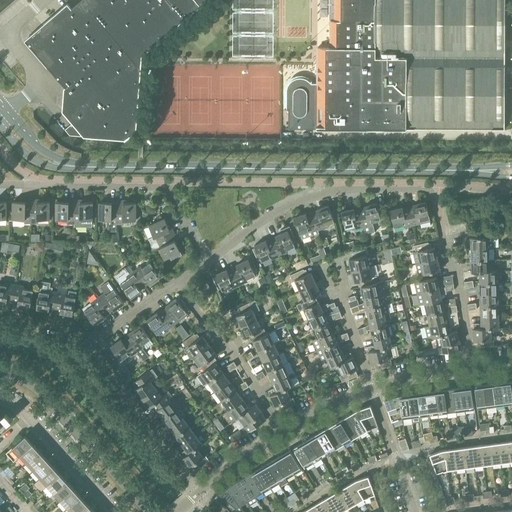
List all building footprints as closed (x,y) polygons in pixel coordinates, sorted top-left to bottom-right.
[(68,3),(25,40),(65,86),(64,87),(62,110),(73,122),(65,129),(70,134),(125,139),(137,129),(137,128),(142,55),(206,0),(80,0),(71,8),(68,3)] [(504,129),(504,0),(334,0),(335,21),(331,21),(330,47),(317,47),(317,84),(312,84),(312,81),(311,82),(309,80),(308,79),(306,78),(304,78),(301,78),(299,78),(297,78),(295,79),(293,79),(292,81),(290,82),(289,84),(288,86),(287,88),(287,90),(287,109),(285,109),(289,109),(289,129),(504,129)] [(25,223),(31,223),(31,199),(25,199),(25,201),(13,201),(13,219),(24,219),(25,223)] [(31,199),(31,223),(37,223),(37,219),(49,219),(50,202),(38,202),(38,199),(31,199)] [(56,202),(56,212),(56,219),(67,219),(68,223),(74,223),(74,199),(68,199),(68,202),(56,202)] [(81,200),(74,199),(74,223),(74,227),(92,227),(92,220),(93,220),(93,202),(81,202),(81,200)] [(99,202),(99,212),(99,220),(107,220),(107,224),(107,226),(107,228),(109,230),(111,231),(116,231),(117,231),(117,224),(117,200),(111,200),(111,202),(99,202)] [(117,200),(117,224),(124,224),(124,220),(136,220),(136,202),(124,202),(124,200),(117,200)] [(413,206),(408,207),(412,225),(430,221),(430,219),(426,202),(413,205),(413,206)] [(364,207),(359,208),(363,227),(365,233),(374,231),(373,224),(370,225),(369,223),(381,220),(377,203),(364,206),(364,207)] [(312,212),(318,230),(324,228),(323,226),(334,222),(328,205),(316,210),(317,211),(312,212)] [(406,227),(412,225),(408,207),(403,208),(402,207),(390,210),(394,227),(406,224),(406,227)] [(357,228),(363,227),(359,208),(354,209),(341,212),(345,228),(351,227),(352,229),(357,228)] [(319,233),(318,230),(312,212),(306,214),(306,213),(294,217),(299,234),(300,234),(302,239),(319,233)] [(155,237),(158,242),(175,234),(172,228),(170,229),(164,218),(149,225),(154,237),(155,237)] [(276,237),(272,239),(279,256),(285,253),(284,251),(295,246),(291,238),(294,237),(289,226),(280,230),(281,233),(276,236),(276,237)] [(471,249),(488,249),(493,248),(493,236),(480,237),(480,233),(474,233),(474,237),(470,237),(471,249)] [(159,247),(164,259),(180,251),(175,240),(177,239),(175,234),(158,242),(160,247),(159,247)] [(327,238),(321,239),(324,247),(329,245),(327,238)] [(273,258),(279,256),(272,239),(266,241),(266,240),(254,245),(261,261),(272,256),(273,258)] [(353,241),(346,243),(347,250),(355,248),(355,247),(357,247),(356,242),(354,243),(353,241)] [(36,242),(35,247),(38,251),(44,251),(44,243),(36,242)] [(415,264),(437,259),(435,247),(430,248),(428,242),(414,245),(415,251),(413,252),(415,264)] [(324,248),(318,250),(322,259),(328,257),(324,248)] [(352,271),(369,267),(374,265),(371,254),(368,254),(367,249),(353,252),(354,258),(349,259),(352,271)] [(489,260),(488,249),(471,249),(471,261),(489,260)] [(88,259),(96,261),(89,251),(88,259)] [(232,268),(240,285),(246,282),(245,280),(255,275),(254,273),(257,271),(252,260),(249,261),(248,259),(236,264),(237,266),(232,268)] [(440,270),(437,259),(415,264),(418,275),(421,275),(422,280),(436,277),(435,271),(440,270)] [(489,260),(471,261),(472,273),(479,272),(489,272),(489,271),(494,270),(494,260),(489,260)] [(149,283),(150,284),(160,276),(150,262),(140,269),(139,267),(133,271),(145,286),(149,283)] [(369,267),(352,271),(354,282),(360,281),(361,287),(375,284),(375,283),(374,277),(371,278),(369,267)] [(140,289),(145,286),(133,271),(130,274),(125,268),(114,276),(120,285),(121,284),(131,298),(141,290),(140,289)] [(240,285),(232,268),(227,270),(227,269),(215,275),(216,276),(213,278),(218,290),(221,288),(222,290),(233,285),(234,287),(240,285)] [(295,280),(300,290),(316,283),(311,272),(306,274),(304,269),(290,275),(293,281),(295,280)] [(479,272),(480,283),(497,283),(497,270),(494,270),(489,271),(489,272),(479,272)] [(439,288),(436,277),(422,280),(414,282),(417,294),(439,288)] [(49,310),(55,311),(58,292),(52,291),(53,287),(50,287),(51,282),(41,281),(40,291),(39,291),(37,308),(49,311),(49,310)] [(104,293),(97,298),(108,312),(109,313),(113,309),(114,310),(124,303),(108,281),(100,287),(104,293)] [(7,302),(12,303),(15,284),(9,283),(9,286),(0,283),(0,301),(7,303),(7,302)] [(321,294),(316,283),(300,290),(305,301),(301,303),(304,309),(319,302),(316,296),(321,294)] [(375,284),(361,287),(363,298),(380,294),(377,283),(375,283),(375,284)] [(480,283),(480,295),(498,294),(497,283),(480,283)] [(22,285),(15,284),(12,303),(18,304),(17,305),(30,307),(33,290),(21,288),(22,285)] [(58,292),(55,311),(60,312),(60,313),(73,315),(76,298),(75,298),(77,292),(69,290),(67,296),(66,296),(68,287),(59,286),(58,292)] [(417,294),(419,304),(442,299),(441,295),(446,294),(446,291),(445,287),(439,289),(439,288),(417,294)] [(380,294),(363,298),(365,303),(354,306),(356,312),(360,311),(360,310),(366,308),(382,304),(380,294)] [(498,305),(498,294),(480,295),(480,306),(498,305)] [(104,316),(109,313),(108,312),(97,298),(83,308),(95,324),(105,317),(104,316)] [(162,310),(164,312),(173,325),(179,321),(177,319),(185,312),(186,312),(183,308),(187,305),(184,300),(180,303),(176,298),(166,306),(167,307),(162,310)] [(449,313),(453,312),(453,306),(449,307),(448,304),(443,304),(442,299),(419,304),(419,305),(425,304),(427,312),(427,315),(438,312),(448,310),(449,312),(449,313)] [(236,316),(241,326),(257,319),(254,313),(260,310),(255,300),(238,308),(241,313),(236,316)] [(224,304),(227,310),(234,307),(232,304),(228,302),(224,304)] [(321,306),(319,302),(304,309),(308,318),(321,312),(323,311),(329,309),(336,306),(334,302),(328,304),(328,303),(321,306)] [(382,304),(366,308),(368,318),(385,315),(382,304)] [(498,312),(498,305),(480,306),(481,317),(498,317),(498,312)] [(168,329),(173,325),(164,312),(162,310),(158,313),(157,312),(147,320),(157,333),(167,327),(168,329)] [(430,325),(430,326),(447,322),(446,317),(450,316),(449,313),(449,312),(448,310),(438,312),(427,315),(430,325)] [(334,320),(338,318),(336,312),(332,314),(330,315),(325,316),(323,311),(321,312),(308,318),(310,323),(309,323),(308,325),(310,327),(311,328),(312,327),(313,328),(328,321),(333,319),(334,320)] [(368,318),(371,329),(387,325),(386,320),(390,318),(389,314),(385,315),(368,318)] [(491,329),(496,329),(499,329),(498,317),(481,317),(481,328),(481,329),(491,328),(491,329)] [(262,329),(257,319),(241,326),(246,337),(250,335),(253,341),(266,335),(266,334),(264,328),(262,329)] [(328,321),(313,328),(317,338),(332,331),(328,321)] [(430,326),(430,325),(424,327),(427,338),(432,337),(433,337),(435,337),(436,337),(440,336),(440,335),(450,333),(449,332),(448,328),(447,322),(430,326)] [(387,325),(371,329),(373,340),(389,336),(390,336),(394,335),(391,324),(387,325)] [(131,333),(126,336),(137,352),(144,360),(149,356),(141,346),(151,339),(140,325),(130,332),(131,333)] [(481,328),(479,328),(473,328),(474,341),(488,340),(488,346),(494,346),(494,340),(496,340),(496,329),(491,329),(491,328),(481,329),(481,328)] [(322,348),(337,341),(332,331),(317,338),(312,340),(317,350),(322,348)] [(440,335),(440,336),(436,337),(435,337),(438,347),(435,348),(436,354),(461,349),(460,343),(457,331),(452,332),(449,332),(450,333),(440,335)] [(253,341),(258,351),(274,343),(269,333),(266,334),(266,335),(253,341)] [(184,349),(191,359),(192,358),(209,345),(202,336),(198,339),(194,334),(183,342),(186,347),(184,349)] [(132,355),(137,352),(126,336),(122,340),(121,339),(111,346),(121,360),(131,353),(132,355)] [(373,340),(376,350),(385,348),(386,348),(391,347),(392,347),(390,336),(389,336),(373,340)] [(326,358),(341,351),(337,341),(322,348),(326,358)] [(258,351),(263,361),(279,354),(274,343),(258,351)] [(200,366),(204,371),(215,362),(212,358),(216,354),(209,345),(192,358),(199,367),(200,366)] [(393,358),(391,347),(386,348),(385,348),(376,350),(373,350),(368,351),(371,363),(376,362),(378,369),(396,363),(395,360),(391,361),(390,358),(393,358)] [(345,360),(341,351),(326,358),(331,368),(337,365),(337,364),(346,360),(345,360)] [(263,361),(268,372),(284,364),(279,354),(263,361)] [(352,357),(348,359),(345,360),(346,360),(337,364),(337,365),(341,375),(339,376),(342,382),(350,379),(347,373),(358,368),(352,357)] [(126,383),(132,378),(120,362),(114,367),(126,383)] [(223,372),(215,362),(204,371),(197,376),(204,386),(209,382),(223,372)] [(268,372),(272,382),(288,375),(284,364),(268,372)] [(156,388),(151,381),(158,376),(152,368),(136,381),(139,386),(135,389),(142,399),(156,388)] [(209,382),(215,392),(229,381),(223,372),(209,382)] [(288,375),(272,382),(277,392),(286,388),(287,388),(293,385),(290,379),(296,376),(294,372),(288,375)] [(215,392),(222,401),(236,390),(229,381),(215,392)] [(505,404),(511,403),(511,390),(511,381),(502,382),(505,404)] [(505,404),(502,382),(493,383),(496,406),(505,404)] [(495,406),(496,406),(493,383),(484,384),(487,407),(487,412),(496,411),(495,406)] [(487,407),(484,384),(474,386),(477,408),(487,407)] [(474,408),(471,386),(462,387),(465,410),(474,408)] [(456,411),(465,410),(462,387),(453,388),(456,411)] [(156,388),(142,399),(149,408),(153,405),(157,410),(173,397),(168,390),(161,395),(156,388)] [(277,392),(274,393),(270,395),(275,406),(288,400),(291,406),(296,403),(293,397),(291,398),(286,389),(287,388),(286,388),(277,392)] [(453,388),(444,390),(447,412),(456,411),(453,388)] [(243,399),(236,390),(222,401),(229,410),(243,399)] [(444,390),(435,391),(438,413),(447,412),(444,390)] [(435,391),(426,392),(429,414),(438,413),(435,391)] [(426,392),(417,393),(420,416),(429,414),(426,392)] [(417,393),(408,394),(411,417),(420,416),(417,393)] [(408,394),(400,396),(402,418),(411,417),(408,394)] [(402,418),(400,396),(398,396),(396,396),(384,400),(392,422),(402,418)] [(180,406),(173,397),(157,410),(163,418),(180,406)] [(237,419),(242,415),(242,414),(250,408),(249,408),(243,399),(229,410),(225,413),(232,422),(236,419),(237,419)] [(251,406),(249,408),(250,408),(242,414),(242,415),(237,419),(243,427),(242,427),(246,433),(250,430),(255,427),(251,422),(263,413),(255,403),(251,406)] [(378,426),(370,405),(358,409),(356,411),(367,430),(378,426)] [(163,418),(170,427),(183,418),(186,415),(180,406),(163,418)] [(359,435),(367,430),(356,411),(348,415),(359,435)] [(7,424),(12,420),(5,413),(1,417),(7,424)] [(348,415),(340,420),(352,439),(359,435),(348,415)] [(189,426),(183,418),(170,427),(176,436),(189,426)] [(344,444),(352,439),(340,420),(332,424),(344,444)] [(489,427),(489,423),(479,424),(480,431),(485,430),(486,433),(490,433),(489,427)] [(336,449),(344,444),(332,424),(325,429),(336,449)] [(195,435),(189,426),(176,436),(182,445),(195,435)] [(464,436),(469,436),(468,430),(467,426),(458,427),(459,434),(464,433),(464,436)] [(450,433),(451,439),(455,438),(455,435),(459,434),(458,427),(449,428),(450,433)] [(325,429),(317,434),(328,453),(336,449),(325,429)] [(423,434),(423,437),(425,442),(429,441),(430,443),(434,443),(433,437),(432,432),(423,434)] [(320,458),(328,453),(317,434),(309,438),(320,458)] [(31,445),(30,445),(32,443),(25,435),(6,453),(14,461),(20,456),(31,445)] [(182,445),(188,453),(189,453),(197,448),(202,444),(195,435),(182,445)] [(419,440),(415,441),(417,447),(421,446),(420,443),(425,442),(423,437),(419,438),(419,440)] [(309,438),(301,443),(313,462),(320,458),(309,438)] [(398,441),(402,452),(409,449),(405,438),(398,441)] [(501,463),(510,462),(507,442),(498,443),(501,463)] [(26,463),(40,451),(32,443),(30,445),(31,445),(20,456),(26,463)] [(305,467),(313,462),(301,443),(293,448),(305,467)] [(501,463),(498,443),(489,444),(492,464),(501,463)] [(483,465),(492,464),(489,444),(481,445),(483,465)] [(483,465),(481,445),(472,446),(474,466),(483,465)] [(465,468),(474,466),(472,446),(463,448),(465,468)] [(189,453),(188,453),(186,454),(182,457),(190,468),(201,459),(205,464),(209,461),(205,455),(203,457),(197,448),(189,453)] [(465,468),(463,448),(454,449),(456,469),(465,468)] [(291,449),(282,454),(294,473),(302,469),(291,449)] [(447,470),(456,469),(454,449),(445,450),(447,470)] [(447,470),(445,450),(442,450),(440,451),(430,455),(436,474),(447,470)] [(26,463),(33,471),(46,459),(40,451),(26,463)] [(282,454),(275,459),(286,478),(294,473),(282,454)] [(46,459),(33,471),(40,478),(53,466),(46,459)] [(286,478),(275,459),(267,463),(279,482),(286,478)] [(267,463),(259,468),(271,487),(279,482),(267,463)] [(40,478),(47,486),(60,474),(53,466),(40,478)] [(259,468),(251,473),(263,492),(271,487),(259,468)] [(255,496),(263,492),(251,473),(244,477),(255,496)] [(54,493),(67,481),(60,474),(47,486),(54,493)] [(356,480),(353,481),(364,499),(375,495),(368,476),(356,480)] [(258,501),(255,496),(244,477),(236,482),(248,501),(247,501),(250,505),(258,501)] [(54,493),(61,501),(74,489),(67,481),(54,493)] [(356,503),(364,499),(353,481),(346,486),(356,503)] [(240,505),(247,501),(248,501),(236,482),(228,486),(240,505)] [(240,505),(228,486),(226,487),(225,488),(216,496),(230,511),(232,511),(239,506),(240,505)] [(348,508),(356,503),(346,486),(338,491),(348,508)] [(61,501),(68,509),(81,497),(74,489),(61,501)] [(341,511),(348,508),(338,491),(330,495),(339,511),(341,511)] [(329,511),(339,511),(330,495),(322,500),(329,511)] [(79,511),(88,504),(81,497),(68,509),(70,511),(79,511)] [(319,511),(329,511),(322,500),(315,504),(319,511)]
